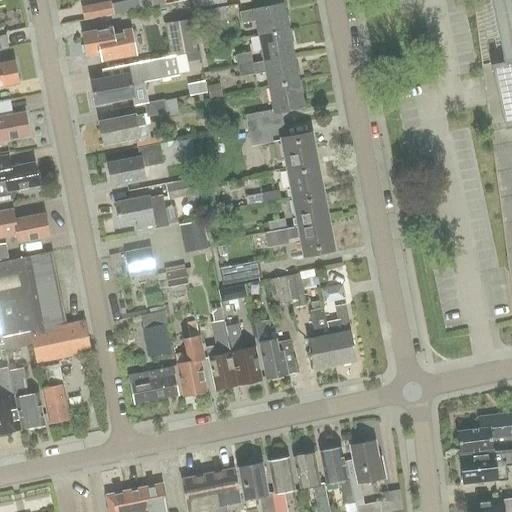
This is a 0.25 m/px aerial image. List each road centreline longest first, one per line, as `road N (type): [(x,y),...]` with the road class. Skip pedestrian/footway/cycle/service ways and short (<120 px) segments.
road 1 (residential): [(33,0),(123,447)]
road 2 (residential): [(423,390),(340,0)]
road 3 (residential): [(123,447),(423,390)]
road 4 (residential): [(0,473),(123,447)]
road 5 (residential): [(436,511),(423,390)]
